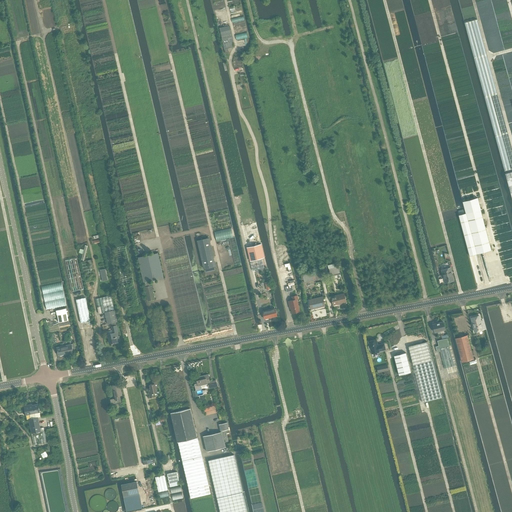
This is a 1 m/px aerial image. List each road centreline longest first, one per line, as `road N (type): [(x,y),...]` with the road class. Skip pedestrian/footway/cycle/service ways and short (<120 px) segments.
road 1 (unclassified): [(50,376),(511,289)]
road 2 (track): [(369,316),(343,213),(308,220),(287,211),(251,63),(262,45),(247,0)]
road 3 (track): [(276,267),(227,56),(236,49),(224,0)]
road 4 (track): [(158,243),(103,0)]
road 5 (track): [(211,237),(154,0)]
road 6 (track): [(239,227),(185,0)]
road 7 (unclassified): [(50,376),(0,159)]
road 8 (track): [(426,511),(386,353)]
road 9 (unclassified): [(75,511),(50,376)]
